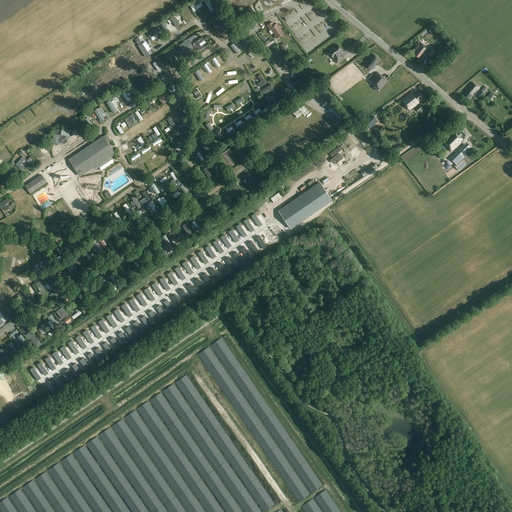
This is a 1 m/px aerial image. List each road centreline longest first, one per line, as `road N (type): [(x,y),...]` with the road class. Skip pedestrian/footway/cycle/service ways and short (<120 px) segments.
road 1 (track): [(511,280),(415,343),(323,216),(193,303),(206,325)]
road 2 (tertiary): [(511,153),(327,0)]
road 3 (unknown): [(0,232),(53,242),(171,163),(188,161)]
